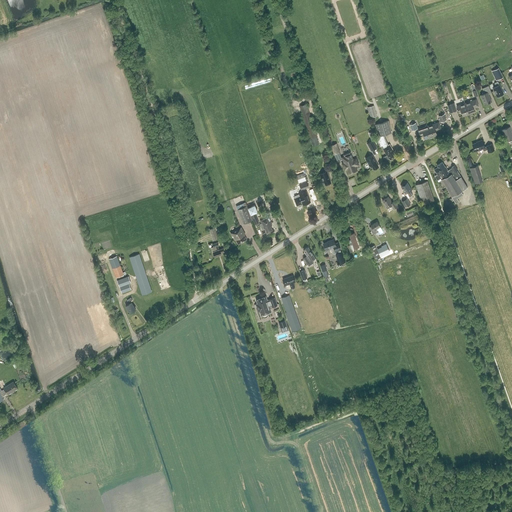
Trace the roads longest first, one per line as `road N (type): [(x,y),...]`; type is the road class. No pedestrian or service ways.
road 1 (tertiary): [(0,426),(511,103)]
road 2 (track): [(197,300),(184,222),(115,0)]
road 3 (track): [(293,443),(268,437),(219,286)]
